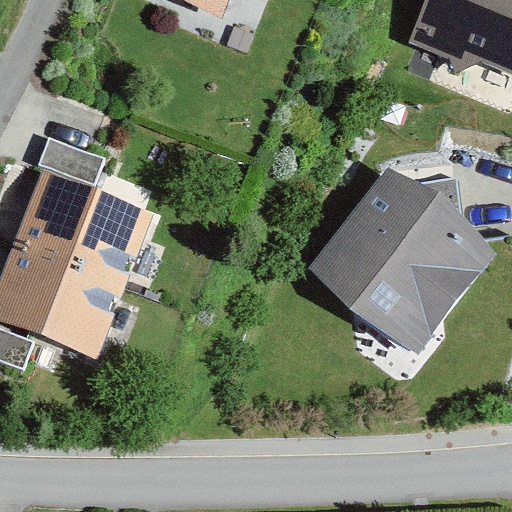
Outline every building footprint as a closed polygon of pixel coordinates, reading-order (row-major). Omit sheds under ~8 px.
[(149,0),(217,25),(226,0),(149,0)] [(511,0),(425,0),(404,49),(464,75),(467,67),(511,86),(511,0)] [(99,165),(44,145),(34,173),(89,193),(99,165)] [(490,261),(386,178),(309,275),(413,358),(490,261)] [(40,180),(0,284),(0,331),(91,366),(147,221),(40,180)] [(29,350),(0,338),(0,371),(19,378),(29,350)]
